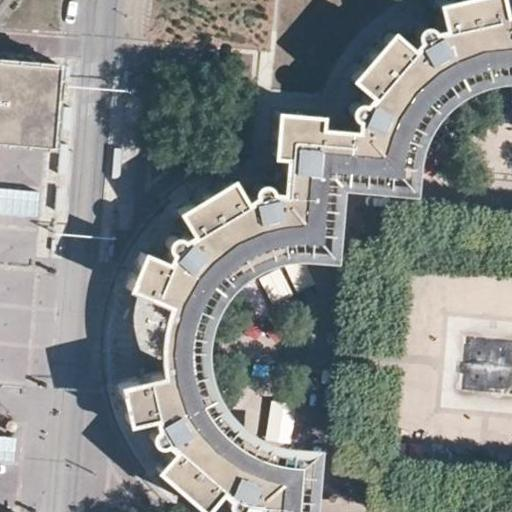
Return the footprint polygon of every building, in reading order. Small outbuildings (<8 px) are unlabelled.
[(294,466),(264,462),(254,458),(236,451),(222,440),(216,434),(204,418),(201,412),(196,404),(188,384),(183,360),(184,344),(184,336),(185,329),(190,308),(203,287),(213,276),(226,262),(247,249),(271,241),(282,240),(295,237),(313,239),(317,197),(319,179),(321,166),(393,171),(396,152),(400,138),(401,133),(414,109),(429,91),(452,76),(454,75),(474,66),(496,62),(511,61),(511,9),(510,14),(502,14),(498,0),(459,0),(436,5),(440,30),(432,33),(428,28),(423,27),(418,30),(415,35),(415,41),(408,47),(390,32),(349,78),(370,97),(362,108),(359,106),(354,106),(350,108),(348,112),(349,118),(352,122),(356,124),(355,133),(322,130),(323,118),(276,114),(272,161),(284,163),(282,176),(281,191),(271,191),(268,188),(263,185),(258,186),(254,191),(254,197),(245,200),(233,181),(180,211),(191,233),(185,239),(180,235),(175,236),(170,241),(170,247),(174,253),(169,260),(145,253),(121,311),(143,320),(141,327),(133,329),(131,330),(130,332),(129,337),(131,342),(138,345),(138,355),(115,361),(130,420),(155,417),(157,426),(153,428),(152,432),(152,437),(155,441),(160,442),(164,440),(171,446),(157,465),(164,471),(203,506),(221,488),(228,494),(227,499),(228,503),(232,507),(237,507),(241,505),(244,501),(252,501),(251,511),(291,511),(292,506),(294,466)] [(0,511),(15,511),(16,509),(0,507),(0,135),(49,140),(57,57),(14,53),(0,51),(0,511)] [(70,105),(63,106),(61,128),(68,131),(70,105)] [(67,142),(60,143),(58,173),(64,175),(67,142)] [(121,148),(114,146),(112,179),(119,178),(121,148)] [(64,186),(56,187),(54,209),(62,212),(64,186)] [(0,211),(37,215),(38,192),(0,189),(0,211)] [(275,443),(291,445),(295,406),(279,404),(275,443)] [(0,461),(15,462),(16,440),(0,438),(0,461)]
